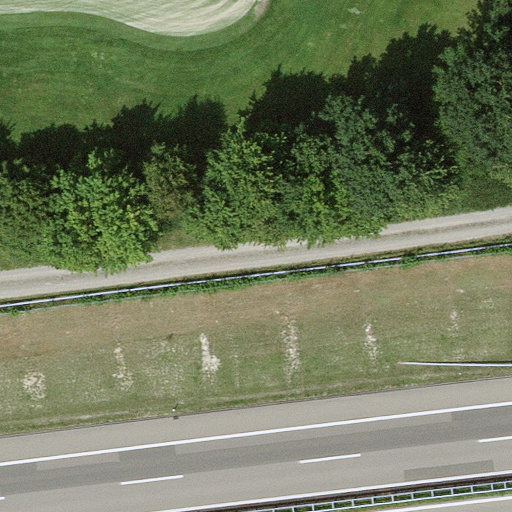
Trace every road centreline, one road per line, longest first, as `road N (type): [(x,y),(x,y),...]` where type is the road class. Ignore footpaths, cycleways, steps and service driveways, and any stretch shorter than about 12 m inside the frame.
road 1 (track): [(0,277),(511,210)]
road 2 (motorway): [(511,439),(0,500)]
